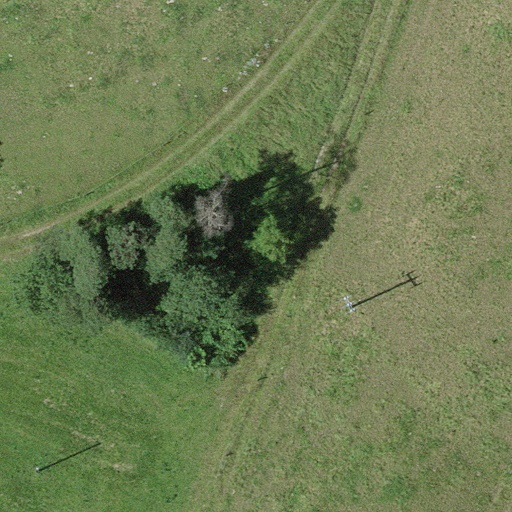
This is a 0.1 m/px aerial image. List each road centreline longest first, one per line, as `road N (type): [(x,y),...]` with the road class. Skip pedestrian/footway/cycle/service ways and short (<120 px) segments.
road 1 (track): [(392,0),(310,230),(189,511)]
road 2 (track): [(0,263),(118,225),(212,138),(334,0)]
